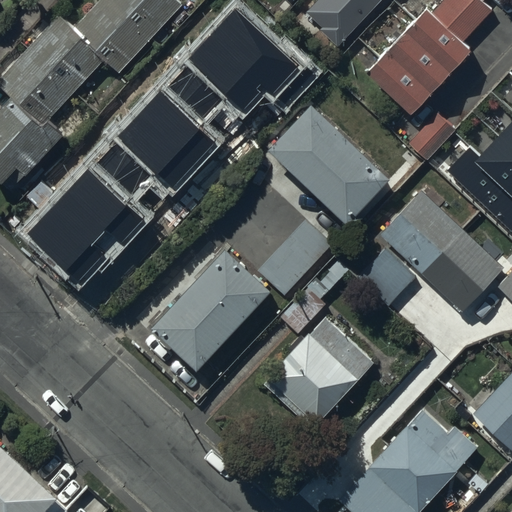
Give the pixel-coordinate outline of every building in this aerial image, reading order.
[(184,1),(183,0),(95,0),(74,22),(58,7),(0,70),(0,80),(10,90),(0,100),(0,172),(12,183),(62,128),(47,114),(107,50),(124,65),(184,1)] [(314,0),(308,7),(325,23),(322,26),(339,42),(379,0),(314,0)] [(462,36),(491,6),(485,0),(438,0),(433,6),(426,0),(366,64),(410,105),(469,42),(462,36)] [(236,11),(26,234),(79,284),(106,255),(94,244),(106,231),(120,244),(144,218),(128,204),(158,172),(175,188),(218,142),(199,125),(227,96),(242,110),(264,87),(286,108),(316,76),(295,56),(290,62),(236,11)] [(390,170),(310,96),(267,142),(347,216),(390,170)] [(455,125),(437,109),(409,139),(427,155),(455,125)] [(511,112),(478,148),(470,140),(447,165),(511,225),(511,112)] [(505,262),(422,185),(380,230),(463,307),(505,262)] [(332,241),(306,216),(259,265),(285,290),(332,241)] [(225,242),(152,322),(197,363),(271,284),(225,242)] [(416,273),(386,245),(359,273),(389,301),(416,273)] [(511,269),(499,283),(511,295),(511,269)] [(374,357),(325,312),(265,379),(314,423),(374,357)] [(511,369),(474,409),(511,444),(511,369)] [(449,429),(423,405),(341,495),(359,511),(411,511),(476,442),(455,422),(449,429)] [(0,440),(0,511),(38,511),(56,492),(0,440)]
